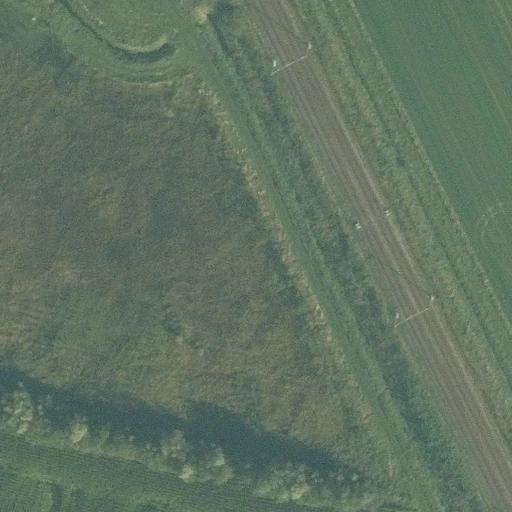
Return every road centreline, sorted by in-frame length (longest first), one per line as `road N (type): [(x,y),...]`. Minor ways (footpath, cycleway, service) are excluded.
road 1 (track): [(426,511),(211,68),(166,0)]
road 2 (track): [(339,0),(511,354)]
